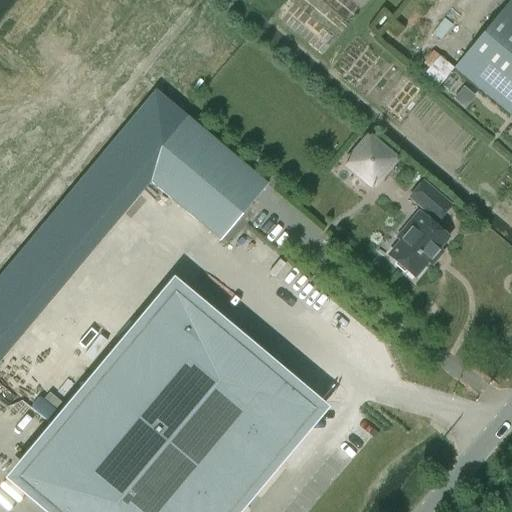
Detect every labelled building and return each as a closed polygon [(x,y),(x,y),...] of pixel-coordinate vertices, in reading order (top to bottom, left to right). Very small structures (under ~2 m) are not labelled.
[(511,0),(454,70),(511,117),(511,0)] [(440,86),(453,69),(437,56),(438,56),(433,52),(423,64),(428,69),(425,74),(440,86)] [(139,174),(219,241),(266,185),(186,118),(139,174)] [(368,136),(356,150),(384,174),(396,160),(368,136)] [(452,206),(422,181),(407,198),(437,224),(452,206)] [(389,256),(414,278),(428,261),(430,262),(439,252),(437,250),(447,239),(418,215),(401,235),(401,242),(389,256)] [(227,511),(313,411),(312,411),(173,294),(19,479),(58,511),(227,511)] [(340,442),(353,455),(378,429),(364,416),(340,442)]
